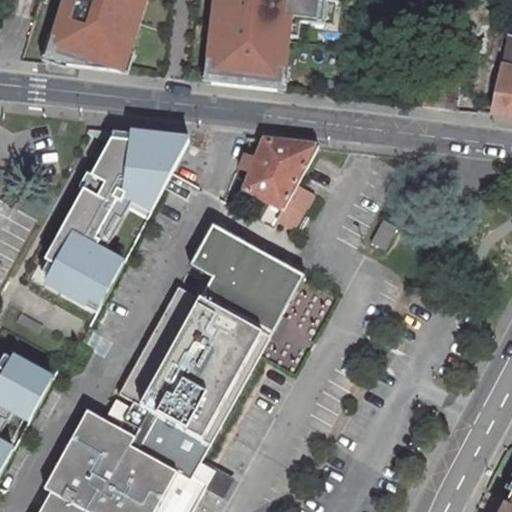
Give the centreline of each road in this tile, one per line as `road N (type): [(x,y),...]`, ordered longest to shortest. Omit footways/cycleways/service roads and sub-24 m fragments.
road 1 (tertiary): [(0,84),(511,146)]
road 2 (tertiary): [(440,511),(511,370)]
road 3 (unknown): [(207,193),(318,245)]
